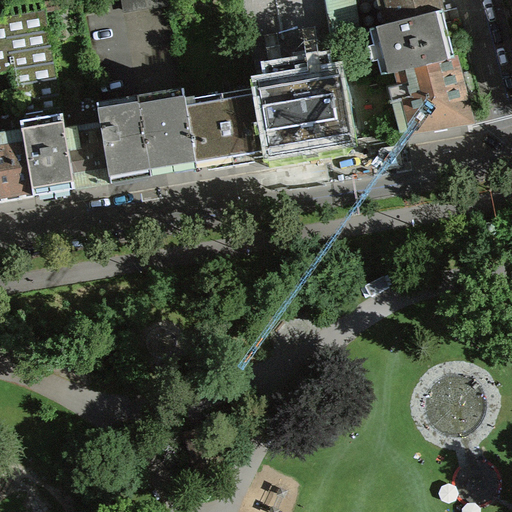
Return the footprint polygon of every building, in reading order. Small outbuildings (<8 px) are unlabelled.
[(0,71),(12,69),(24,140),(25,139),(34,194),(50,191),(73,187),(63,127),(41,0),(11,0),(9,0),(0,20),(0,71)] [(168,1),(167,0),(121,0),(123,9),(168,1)] [(370,29),(442,10),(439,0),(326,0),(333,38),(370,29)] [(398,70),(454,55),(447,29),(442,10),(370,29),(381,73),(398,70)] [(461,83),(454,55),(398,70),(413,129),(426,127),(448,123),(448,124),(470,120),(471,118),(465,97),(461,83)] [(258,86),(270,154),(313,148),(357,139),(343,61),(256,76),(258,86)] [(270,154),(258,86),(184,99),(196,167),(228,161),(270,154)] [(196,167),(184,99),(182,87),(138,95),(151,174),(161,172),(196,167)] [(97,102),(102,129),(111,181),(128,178),(151,174),(138,95),(97,102)] [(78,133),(77,125),(63,127),(73,187),(88,185),(111,181),(102,129),(78,133)] [(0,134),(0,199),(12,198),(34,194),(25,139),(24,140),(2,143),(1,135),(0,134)] [(384,275),(364,285),(370,296),(390,286),(384,275)] [(188,434),(200,478),(210,476),(220,473),(208,428),(188,434)]
